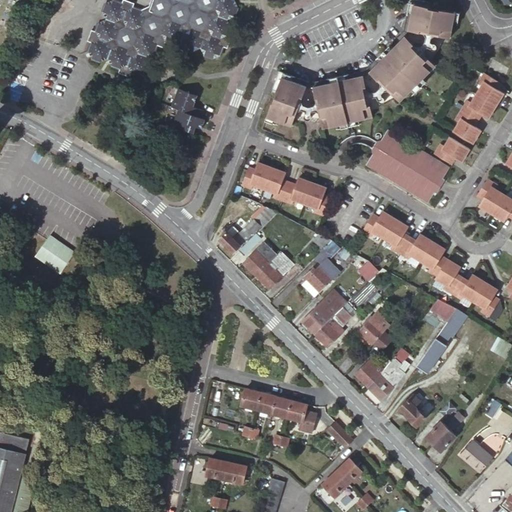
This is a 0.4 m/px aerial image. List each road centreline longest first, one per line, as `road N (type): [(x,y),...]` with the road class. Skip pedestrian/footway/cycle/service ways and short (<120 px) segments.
road 1 (residential): [(511,119),(444,226),(354,176),(232,136)]
road 2 (residential): [(0,110),(147,200),(191,238)]
road 3 (residential): [(351,0),(287,30),(266,51),(232,136)]
road 4 (residential): [(337,387),(457,511)]
road 5 (residential): [(228,277),(337,387)]
road 6 (residential): [(163,511),(198,367)]
road 7 (residential): [(198,367),(308,394),(337,387)]
road 8 (unknown): [(375,426),(474,336)]
